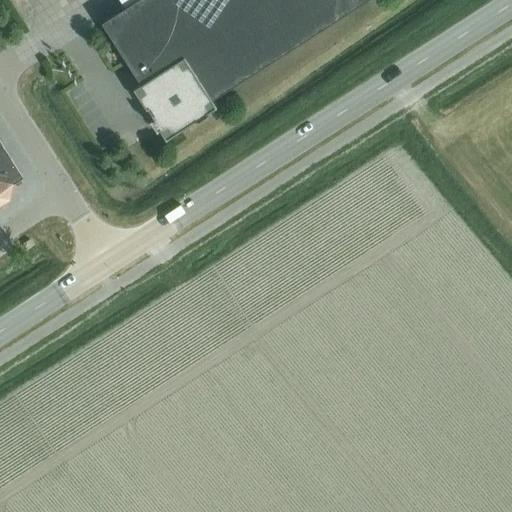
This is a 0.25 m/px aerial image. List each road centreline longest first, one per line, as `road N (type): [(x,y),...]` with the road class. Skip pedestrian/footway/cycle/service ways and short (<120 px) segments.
road 1 (secondary): [(108,264),(511,3)]
road 2 (secondary): [(0,333),(108,264)]
road 3 (unclassified): [(64,194),(0,91)]
